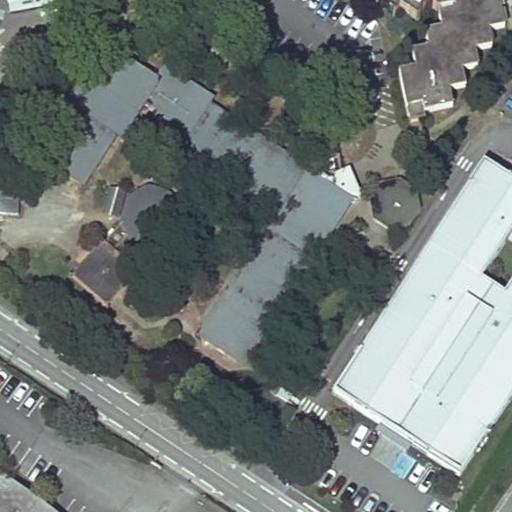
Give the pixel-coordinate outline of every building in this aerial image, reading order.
[(455,8),(453,0),(371,0),(394,14),(398,8),(415,19),(425,4),(437,12),(455,8)] [(453,0),(455,8),(437,12),(441,30),(424,34),(428,51),(411,54),(415,70),(399,74),(408,117),(450,108),(447,91),(464,87),(460,71),(477,67),(473,51),(490,47),(486,31),(504,27),(498,0),(453,0)] [(143,125),(280,218),(277,222),(201,336),(241,363),(352,198),(341,191),(204,99),(207,94),(163,64),(150,83),(105,53),(38,152),(87,185),(145,98),(156,105),(143,125)] [(511,393),(511,180),(483,162),(333,391),(460,473),(511,393)] [(415,194),(400,184),(383,187),(373,202),(376,219),(379,221),(371,233),(357,237),(347,251),(348,266),(363,276),(379,272),(387,259),(387,243),(383,240),(391,228),(409,226),(418,212),(415,194)] [(115,248),(103,238),(87,256),(73,273),(109,305),(138,270),(135,267),(141,260),(151,269),(161,257),(154,252),(153,244),(162,241),(177,237),(177,202),(151,185),(127,200),(126,223),(126,229),(128,232),(115,248)] [(0,511),(49,511),(0,475),(0,511)]
